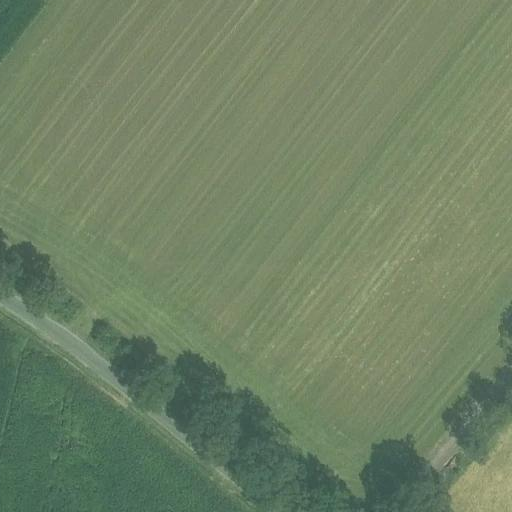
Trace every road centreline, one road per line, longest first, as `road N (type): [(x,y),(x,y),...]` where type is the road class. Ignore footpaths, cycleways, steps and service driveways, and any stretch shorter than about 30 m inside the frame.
road 1 (unclassified): [(273,511),(0,298)]
road 2 (track): [(511,379),(401,511)]
